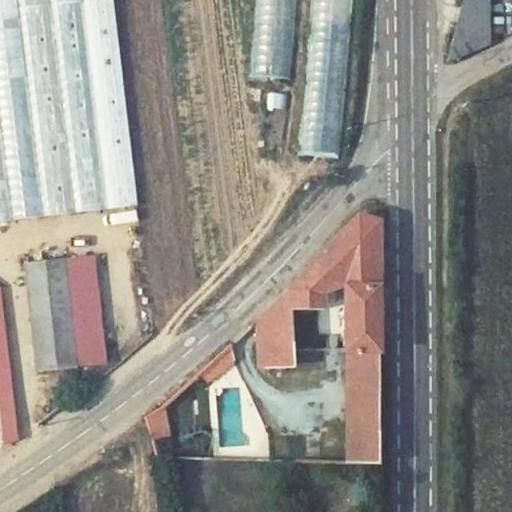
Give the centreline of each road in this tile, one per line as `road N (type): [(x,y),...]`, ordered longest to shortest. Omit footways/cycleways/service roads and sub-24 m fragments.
road 1 (tertiary): [(412,138),(210,334),(68,446),(0,488)]
road 2 (primary): [(412,138),(416,511)]
road 3 (primary): [(409,0),(412,125)]
road 4 (unclassified): [(412,125),(511,57)]
